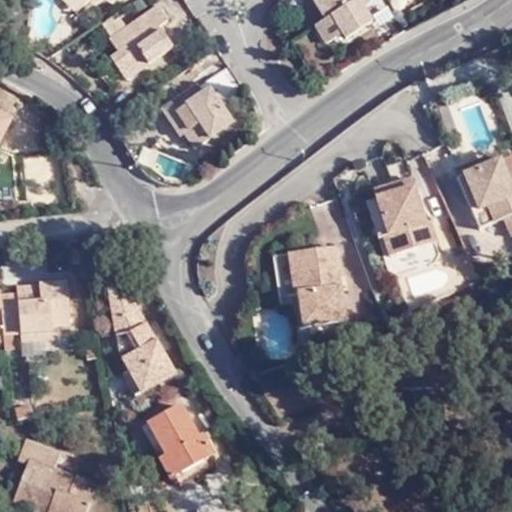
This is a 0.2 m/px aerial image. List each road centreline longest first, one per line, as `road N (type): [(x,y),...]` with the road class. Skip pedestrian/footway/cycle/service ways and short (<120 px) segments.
road 1 (tertiary): [(142,239),(497,0)]
road 2 (unclassified): [(312,511),(142,239)]
road 3 (tertiary): [(0,68),(58,99),(142,239)]
